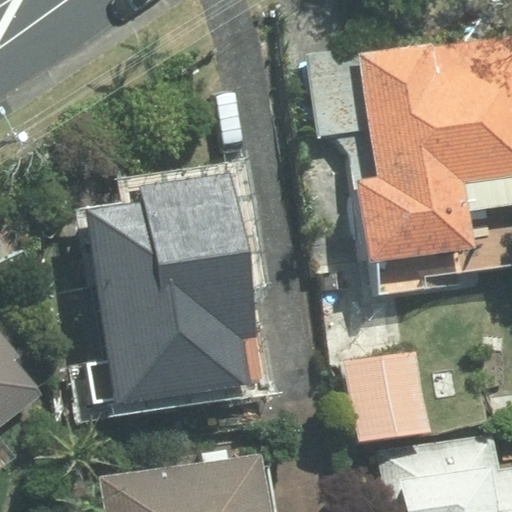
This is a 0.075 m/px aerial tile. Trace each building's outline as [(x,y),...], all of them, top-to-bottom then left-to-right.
[(511,159),(498,39),(338,60),(353,183),(331,185),(341,270),(352,269),(356,301),(450,290),(442,217),(510,209),(506,180),(511,178),(511,159)] [(86,413),(222,393),(216,349),(230,347),(206,180),(114,193),(116,210),(58,218),(86,413)] [(400,355),(329,364),(339,447),(412,438),(400,355)] [(0,368),(0,419),(25,399),(0,368)] [(511,415),(511,394),(488,398),(491,419),(511,415)] [(511,511),(511,470),(484,474),(480,440),(365,454),(372,511),(511,511)] [(78,511),(238,511),(231,463),(75,484),(78,511)]
